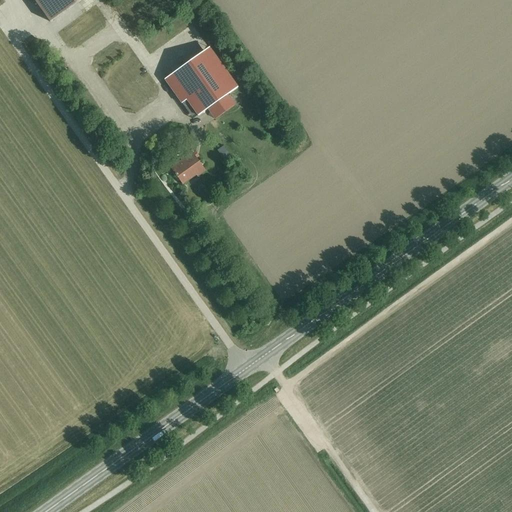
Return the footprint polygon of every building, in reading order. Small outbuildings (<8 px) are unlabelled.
[(31,0),(48,22),(78,0),(31,0)] [(138,117),(167,95),(131,49),(125,54),(103,70),(138,117)] [(210,63),(206,65),(209,71),(220,64),(215,56),(209,60),(210,63)] [(186,100),(198,116),(238,88),(237,87),(217,101),(189,61),(164,79),(181,104),(186,100)] [(197,176),(205,170),(192,153),(177,163),(179,165),(172,170),(175,174),(176,176),(177,176),(182,184),(196,174),(197,176)]
